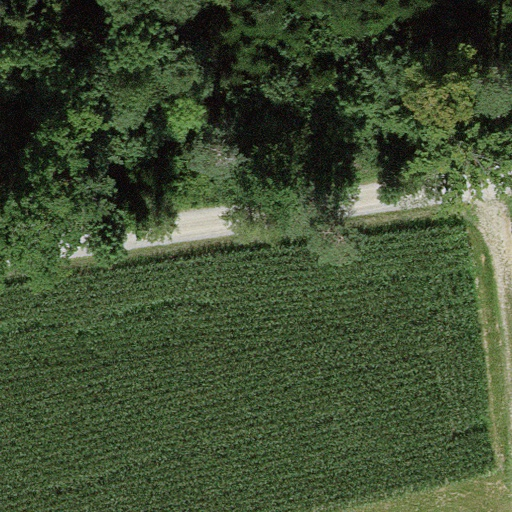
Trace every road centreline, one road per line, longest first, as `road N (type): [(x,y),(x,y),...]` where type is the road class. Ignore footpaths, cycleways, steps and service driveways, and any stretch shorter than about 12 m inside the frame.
road 1 (track): [(0,266),(511,181)]
road 2 (track): [(499,183),(511,354)]
